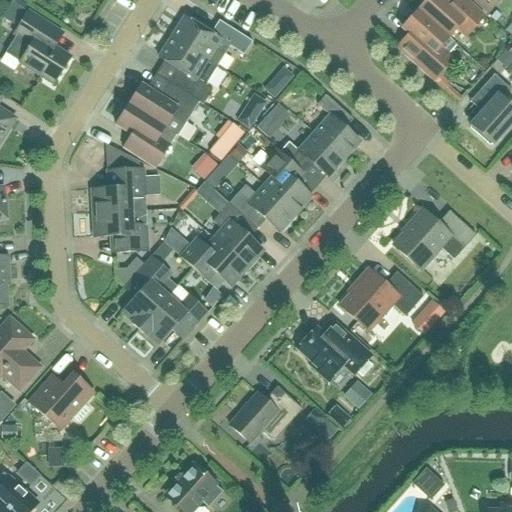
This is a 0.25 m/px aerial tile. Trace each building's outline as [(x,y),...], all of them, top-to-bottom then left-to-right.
[(427,0),(417,12),(447,40),(457,29),(466,37),(484,18),(463,0),(456,0),(449,8),(439,0),(427,0)] [(470,0),(487,15),(499,0),(470,0)] [(0,22),(0,31),(7,36),(21,11),(10,5),(0,22)] [(433,83),(446,69),(441,65),(448,57),(447,56),(455,47),(447,40),(417,12),(401,29),(407,35),(395,49),(433,83)] [(52,86),(70,59),(53,48),(62,35),(28,13),(13,36),(15,37),(4,55),(52,86)] [(171,39),(217,68),(229,48),(243,57),(252,43),(218,21),(210,35),(184,18),(171,39)] [(204,87),(217,68),(171,39),(158,59),(176,71),(167,84),(199,104),(202,106),(211,92),(204,87)] [(511,63),(511,56),(508,53),(505,50),(498,58),(508,68),(511,63)] [(492,147),(511,124),(511,110),(504,102),(511,93),(493,76),(469,103),(480,113),(469,126),(492,147)] [(282,89),(273,81),(264,92),(273,100),(282,89)] [(183,128),(199,104),(167,84),(158,98),(140,86),(128,106),(175,136),(177,138),(183,128)] [(279,153),(304,175),(312,166),(327,180),(359,144),(344,130),(352,121),(325,96),(316,106),(329,117),(297,152),(288,144),(279,153)] [(252,98),(236,123),(249,131),(265,106),(252,98)] [(154,170),(175,136),(128,106),(115,126),(131,137),(122,150),(154,170)] [(276,106),(256,129),(266,138),(286,115),(276,106)] [(0,142),(14,120),(0,111),(0,142)] [(243,135),(232,126),(209,154),(220,163),(243,135)] [(304,175),(279,153),(277,151),(260,169),(271,179),(255,197),(244,187),(228,205),(257,231),(265,222),(279,234),(311,198),(295,185),(304,175)] [(131,213),(131,212),(130,200),(145,199),(143,170),(106,172),(107,190),(90,191),(91,215),(131,213)] [(213,192),(219,185),(209,176),(203,183),(213,192)] [(206,205),(208,202),(215,195),(203,184),(194,194),(206,205)] [(248,240),(257,231),(228,205),(212,223),(221,231),(213,240),(204,232),(196,241),(189,248),(179,259),(206,283),(215,274),(230,288),(262,252),(248,240)] [(131,213),(91,215),(92,239),(109,238),(110,255),(147,253),(145,211),(131,212),(131,213)] [(437,225),(421,211),(408,225),(410,226),(392,247),(420,273),(440,250),(453,261),(475,237),(448,212),(437,225)] [(169,230),(162,244),(179,259),(189,248),(169,230)] [(171,252),(162,244),(123,289),(134,299),(121,314),(131,324),(130,325),(138,331),(167,298),(158,290),(170,276),(158,266),(171,252)] [(384,286),(367,271),(355,285),(357,287),(339,308),(367,333),(391,307),(404,318),(423,298),(396,274),(384,286)] [(167,298),(138,331),(145,338),(146,337),(157,346),(170,331),(182,342),(206,314),(186,296),(177,307),(167,298)] [(411,325),(423,335),(443,312),(432,302),(411,325)] [(18,393),(40,369),(22,353),(33,341),(9,320),(0,329),(0,377),(1,377),(18,393)] [(370,357),(335,325),(324,337),(315,329),(296,351),(310,364),(309,366),(327,383),(342,367),(353,376),(370,357)] [(93,395),(71,376),(62,386),(51,377),(27,404),(59,433),(72,418),(78,424),(89,411),(83,406),(93,395)] [(302,411),(276,388),(264,402),(257,395),(228,427),(249,445),(260,433),(270,441),(275,441),(302,411)] [(10,403),(0,416),(0,420),(6,425),(18,408),(10,403)] [(350,421),(335,407),(326,417),(342,431),(350,421)] [(181,511),(191,511),(214,486),(192,467),(165,497),(181,511)] [(411,485),(430,502),(444,486),(425,469),(411,485)] [(0,488),(0,511),(30,511),(37,504),(7,480),(0,488)] [(456,511),(451,500),(444,503),(447,511),(456,511)]
